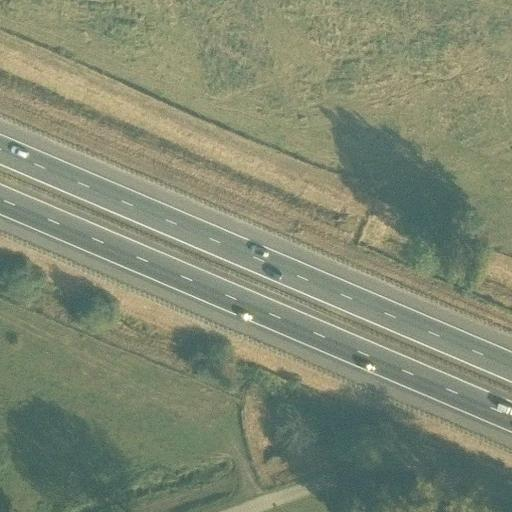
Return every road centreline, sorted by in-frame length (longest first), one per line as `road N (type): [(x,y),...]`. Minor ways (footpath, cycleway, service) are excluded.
road 1 (motorway): [(511,370),(0,155)]
road 2 (motorway): [(0,208),(511,421)]
road 3 (unclassified): [(241,511),(378,464),(432,465)]
